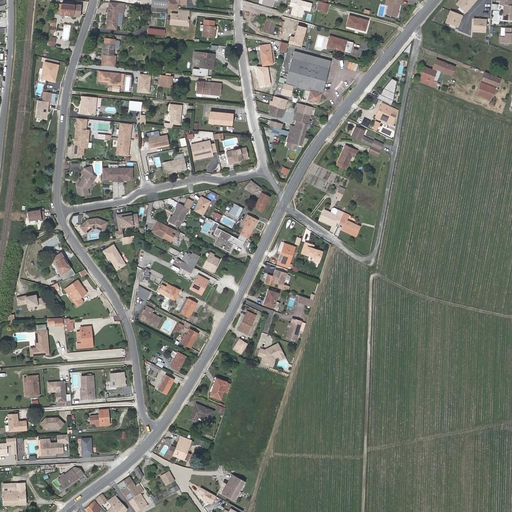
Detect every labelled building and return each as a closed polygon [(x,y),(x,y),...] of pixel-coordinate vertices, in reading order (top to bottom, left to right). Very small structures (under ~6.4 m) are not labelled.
[(167,0),(152,0),(152,6),(166,8),(167,0)] [(167,0),(166,8),(177,9),(177,3),(186,4),(186,0),(167,0)] [(400,0),(389,0),(387,14),(396,16),(399,4),(401,5),(402,0),(400,0)] [(458,0),(455,4),(466,13),(477,0),(458,0)] [(323,2),(319,1),(317,7),(321,8),(320,12),(327,14),(330,4),(323,2)] [(124,4),(109,2),(106,28),(116,29),(118,12),(123,12),(124,4)] [(61,14),(80,16),(80,5),(61,4),(61,14)] [(511,20),(511,5),(504,5),(503,20),(511,20)] [(450,10),(445,23),(458,28),(463,15),(450,10)] [(365,30),(367,20),(349,16),(346,26),(365,30)] [(283,28),(284,22),(276,20),(276,21),(267,18),(263,31),(272,33),(274,25),(283,28)] [(487,33),(488,19),(472,18),(471,32),(487,33)] [(202,35),(214,36),(215,26),(214,26),(214,20),(204,20),(202,35)] [(511,43),(511,27),(505,27),(504,37),(500,36),(500,43),(511,43)] [(350,53),(353,43),(330,36),(327,47),(350,53)] [(115,39),(105,38),(103,55),(104,56),(104,58),(103,58),(102,65),(114,66),(115,56),(113,56),(115,39)] [(279,51),(285,53),(287,44),(281,42),(279,51)] [(272,64),(270,44),(260,46),(263,65),(272,64)] [(202,67),(202,71),(209,71),(209,68),(211,53),(194,52),(194,57),(200,58),(199,67),(202,67)] [(285,84),(279,82),(276,93),(289,96),(291,90),(293,90),(294,86),(311,90),(308,100),(319,103),(331,62),(294,52),(285,84)] [(425,67),(419,81),(435,87),(441,70),(451,74),(454,67),(436,60),(432,70),(425,67)] [(53,82),(57,66),(44,62),(40,75),(45,76),(44,80),(53,82)] [(118,78),(123,79),(124,74),(100,71),(99,81),(108,82),(108,84),(117,85),(118,78)] [(501,79),(485,72),(476,94),(491,100),(494,91),(496,88),(497,88),(501,79)] [(150,93),(151,74),(138,73),(137,92),(150,93)] [(172,76),(163,76),(162,85),(171,86),(172,76)] [(393,103),(397,80),(386,78),(381,100),(393,103)] [(198,82),(197,92),(220,95),(221,84),(198,82)] [(83,109),(82,109),(81,114),(96,115),(98,97),(83,96),(82,107),(83,107),(83,109)] [(288,100),(275,97),(274,103),(276,103),(275,107),(274,111),(272,110),(270,115),(283,118),(288,100)] [(43,120),(48,103),(44,103),(42,102),(37,101),(33,117),(43,120)] [(143,102),(130,101),(129,109),(142,111),(143,102)] [(392,124),(397,110),(382,103),(376,116),(392,124)] [(172,123),(179,124),(181,105),(170,104),(169,114),(171,114),(170,123),(172,123)] [(306,120),(308,120),(312,107),(302,104),(301,108),(301,109),(299,108),(296,121),(298,122),(296,127),(292,126),(290,133),(304,137),(307,124),(305,123),(306,120)] [(233,114),(211,112),(210,119),(213,119),(213,123),(229,125),(229,121),(232,121),(233,114)] [(75,126),(76,127),(75,137),(76,138),(76,142),(75,143),(74,146),(73,146),(72,153),(83,154),(84,147),(84,142),(88,143),(89,130),(86,130),(87,119),(77,118),(76,122),(75,123),(75,126)] [(375,120),(371,129),(377,131),(381,123),(375,120)] [(129,123),(117,122),(113,153),(124,155),(129,123)] [(271,128),(282,131),(284,125),(273,122),(271,128)] [(365,131),(356,127),(351,137),(363,142),(365,138),(362,137),(365,131)] [(288,143),(301,147),(304,137),(290,133),(288,143)] [(148,139),(150,149),(169,145),(167,135),(148,139)] [(382,145),(373,140),(371,146),(380,150),(382,145)] [(210,150),(211,149),(210,141),(191,145),(194,158),(213,154),(212,152),(211,153),(210,150)] [(355,157),(357,150),(346,145),(339,161),(348,165),(352,156),(355,157)] [(371,146),(368,151),(377,156),(380,150),(371,146)] [(248,158),(246,147),(226,152),(228,164),(233,163),(233,161),(240,160),(248,158)] [(186,169),(184,158),(163,163),(165,173),(186,169)] [(78,185),(76,186),(78,195),(88,194),(87,188),(87,187),(88,187),(93,181),(89,178),(92,174),(91,167),(84,167),(81,172),(85,175),(79,183),(78,185)] [(121,181),(121,179),(123,179),(132,179),(132,168),(102,168),(102,180),(112,180),(113,180),(113,181),(121,181)] [(261,188),(251,180),(246,188),(255,193),(256,191),(258,192),(261,188)] [(269,197),(262,193),(255,207),(262,211),(269,197)] [(230,212),(238,216),(242,208),(234,204),(230,212)] [(170,217),(168,221),(179,227),(186,212),(177,207),(172,218),(170,217)] [(330,213),(324,210),(320,220),(332,225),(335,220),(339,222),(343,213),(333,208),(332,208),(330,213)] [(40,210),(28,211),(29,220),(42,219),(41,215),(45,215),(44,211),(41,211),(40,210)] [(213,211),(211,215),(220,219),(222,215),(213,211)] [(339,222),(338,223),(343,225),(342,229),(356,236),(360,227),(346,220),(348,215),(343,213),(339,222)] [(240,234),(248,238),(258,220),(248,214),(243,223),(245,224),(240,234)] [(138,226),(137,215),(131,216),(131,217),(128,218),(128,216),(126,216),(126,215),(117,217),(119,229),(121,229),(138,226)] [(89,219),(81,226),(87,233),(93,228),(97,228),(104,230),(108,222),(98,218),(89,219)] [(230,241),(232,235),(217,227),(219,224),(209,218),(206,226),(215,231),(214,233),(218,236),(214,244),(222,248),(222,247),(229,251),(234,243),(232,242),(230,241)] [(179,232),(157,221),(152,231),(171,241),(171,240),(174,241),(179,232)] [(315,258),(313,261),(319,263),(322,253),(317,251),(317,249),(313,248),(311,247),(312,244),(305,242),(302,253),(315,258)] [(295,247),(285,244),(278,264),(289,267),(295,247)] [(111,259),(118,271),(126,265),(114,246),(104,252),(109,260),(111,259)] [(51,256),(61,273),(70,268),(60,251),(51,256)] [(182,260),(194,267),(200,256),(193,253),(192,254),(187,252),(182,260)] [(210,252),(203,266),(213,272),(220,259),(214,256),(214,254),(210,252)] [(175,263),(191,272),(194,267),(182,260),(178,258),(175,263)] [(283,285),(287,274),(276,270),(274,274),(275,275),(275,277),(274,276),(268,275),(265,283),(274,287),(276,283),(283,285)] [(171,279),(180,283),(182,280),(173,275),(171,279)] [(198,275),(191,289),(202,294),(208,282),(201,279),(202,277),(198,275)] [(78,280),(67,287),(76,300),(74,301),(77,306),(84,301),(81,297),(87,292),(78,280)] [(288,286),(283,285),(276,283),(274,287),(286,291),(288,286)] [(158,291),(175,300),(179,290),(168,284),(166,287),(162,285),(158,291)] [(137,296),(146,300),(150,292),(139,286),(137,296)] [(65,288),(74,301),(76,300),(67,287),(65,288)] [(276,301),(278,293),(268,290),(264,304),(274,307),(278,308),(280,302),(276,301)] [(311,307),(313,300),(310,299),(300,296),(298,302),(311,307)] [(188,299),(181,313),(189,317),(196,304),(188,299)] [(141,319),(156,327),(161,318),(151,313),(153,310),(147,307),(141,319)] [(247,334),(255,315),(247,312),(239,330),(247,334)] [(73,322),(67,323),(66,318),(64,319),(65,331),(73,330),(73,322)] [(301,321),(292,318),(291,324),(290,327),(286,336),(296,339),(301,321)] [(184,325),(179,323),(175,329),(180,332),(184,325)] [(92,330),(87,330),(87,327),(80,327),(81,331),(82,343),(93,342),(92,330)] [(190,329),(183,343),(190,347),(197,333),(190,329)] [(47,330),(36,331),(37,347),(30,348),(31,355),(49,354),(47,330)] [(242,354),(248,342),(238,337),(233,349),(242,354)] [(262,363),(272,367),(275,358),(279,356),(283,354),(277,344),(273,346),(273,347),(272,347),(272,348),(271,348),(270,348),(269,348),(267,349),(266,350),(260,349),(258,355),(264,357),(262,363)] [(178,352),(170,366),(178,370),(186,356),(178,352)] [(149,360),(162,367),(164,363),(151,356),(149,360)] [(150,367),(159,372),(161,368),(151,363),(150,367)] [(109,372),(110,387),(126,385),(125,371),(109,372)] [(28,388),(29,395),(39,395),(38,375),(27,376),(27,379),(25,379),(26,388),(28,388)] [(166,375),(158,389),(166,393),(174,379),(166,375)] [(82,390),(81,390),(81,398),(93,398),(91,376),(82,376),(82,390)] [(210,395),(221,399),(224,391),(226,383),(227,381),(216,378),(210,395)] [(48,393),(55,392),(56,402),(57,402),(65,401),(66,401),(64,382),(59,383),(59,384),(57,385),(56,383),(47,384),(48,393)] [(210,422),(214,411),(196,404),(190,419),(197,422),(199,417),(210,422)] [(216,410),(223,413),(226,408),(225,408),(219,405),(218,405),(216,410)] [(108,409),(99,410),(100,415),(90,416),(91,423),(97,422),(97,425),(109,424),(108,409)] [(5,431),(27,431),(27,420),(18,420),(18,413),(8,413),(8,424),(5,424),(5,431)] [(40,423),(47,430),(52,425),(58,430),(65,423),(57,415),(53,419),(48,414),(40,423)] [(186,453),(191,441),(181,436),(174,454),(184,459),(186,453)] [(91,438),(81,439),(82,457),(90,456),(90,453),(92,453),(91,438)] [(54,452),(62,452),(61,442),(49,443),(48,439),(40,439),(40,443),(42,443),(43,453),(50,453),(51,452),(53,452),(54,452)] [(41,454),(54,453),(54,452),(53,452),(51,452),(50,453),(43,453),(42,443),(40,443),(41,454)] [(59,479),(65,487),(78,477),(72,469),(59,479)] [(160,475),(165,486),(175,481),(170,471),(160,475)] [(233,502),(245,483),(233,476),(222,495),(233,502)] [(140,494),(136,488),(129,477),(118,485),(129,501),(140,494)] [(3,484),(5,505),(26,504),(25,483),(3,484)] [(170,489),(173,493),(179,490),(177,485),(170,489)] [(136,511),(137,511),(148,505),(140,494),(129,501),(136,511)] [(101,505),(107,501),(103,495),(102,495),(96,499),(101,505)] [(125,511),(127,511),(115,497),(111,500),(109,502),(113,507),(117,511),(125,511)] [(100,511),(103,510),(94,501),(85,509),(87,511),(100,511)]
